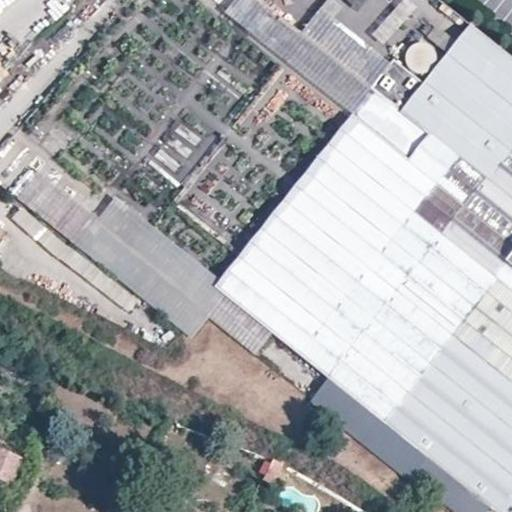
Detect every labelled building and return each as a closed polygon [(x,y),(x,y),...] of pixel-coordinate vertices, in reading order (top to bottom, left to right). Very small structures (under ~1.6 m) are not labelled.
[(371,98),(350,81),(246,0),(243,0),(226,20),(382,147),(402,121),(371,98)] [(511,511),(511,63),(471,32),(444,67),(423,94),(402,121),(414,131),(460,166),(423,213),(389,258),(359,297),(306,364),(357,404),(465,487),(497,511),(511,511)] [(391,73),(377,90),(371,98),(402,121),(423,94),(395,72),(392,71),(391,73)] [(411,169),(276,341),(306,364),(359,297),(423,213),(460,166),(414,131),(402,121),(382,147),(411,169)] [(112,211),(78,255),(193,346),(208,327),(256,365),(276,341),(112,211)] [(0,478),(10,454),(0,448),(0,478)]
